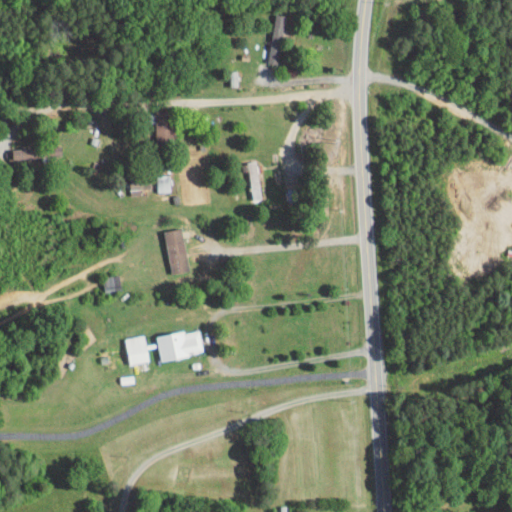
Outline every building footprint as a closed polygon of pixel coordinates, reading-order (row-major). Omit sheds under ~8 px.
[(257,56),(267,58),(276,10),(265,8),(257,56)] [(29,141),(2,143),(2,153),(30,152),(29,141)] [(240,193),(249,193),(247,156),(238,156),(240,193)] [(145,169),(146,186),(159,185),(158,169),(145,169)] [(126,187),(125,183),(136,181),(134,170),(118,174),(121,188),(126,187)] [(178,265),(170,222),(153,225),(160,268),(178,265)] [(146,330),(149,354),(192,348),(189,324),(146,330)] [(139,355),(136,340),(134,329),(115,332),(119,358),(139,355)]
